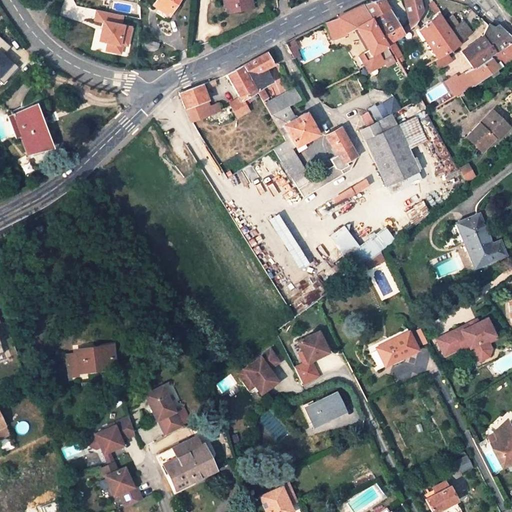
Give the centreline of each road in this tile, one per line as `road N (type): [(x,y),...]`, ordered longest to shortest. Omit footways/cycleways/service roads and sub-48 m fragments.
road 1 (unclassified): [(150,95),(330,0)]
road 2 (unclassified): [(0,218),(79,170),(150,95)]
road 3 (unknown): [(256,209),(306,283),(324,269),(299,216)]
road 4 (unknown): [(150,95),(256,209)]
road 5 (unclassified): [(31,31),(58,55),(150,95)]
